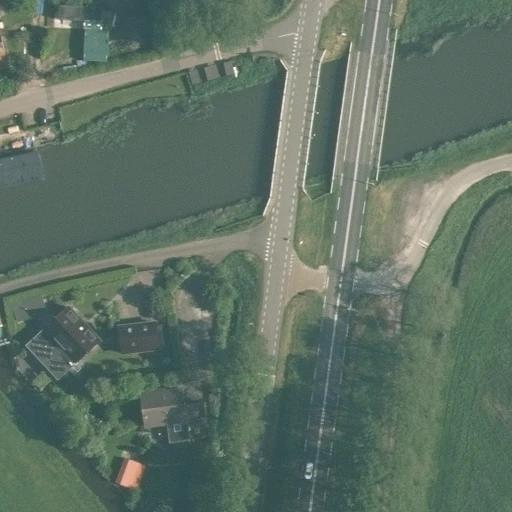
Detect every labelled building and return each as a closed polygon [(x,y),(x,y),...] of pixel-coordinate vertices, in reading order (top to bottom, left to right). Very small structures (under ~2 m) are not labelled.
[(0,148),(0,168),(35,161),(31,142),(31,141),(0,148)] [(26,291),(10,295),(16,313),(31,308),(26,291)] [(26,336),(57,370),(99,331),(68,298),(26,336)] [(154,313),(119,317),(122,344),(158,340),(154,313)] [(168,434),(204,429),(206,413),(203,393),(183,396),(181,381),(157,385),(157,382),(140,385),(145,417),(166,414),(168,434)]
